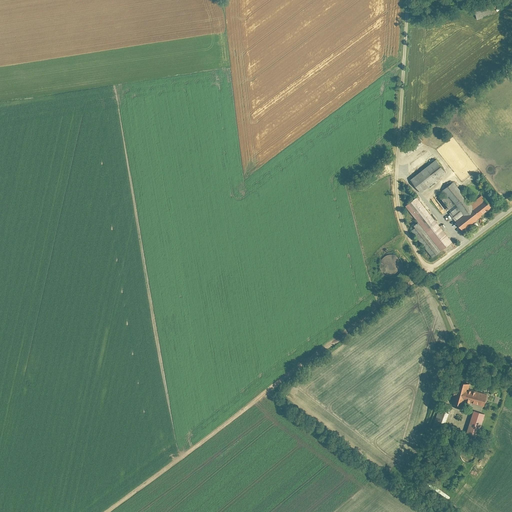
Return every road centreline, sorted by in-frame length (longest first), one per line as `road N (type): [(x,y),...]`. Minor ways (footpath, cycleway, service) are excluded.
road 1 (track): [(428,270),(107,511)]
road 2 (residential): [(408,0),(397,187),(410,241),(428,270),(511,208)]
